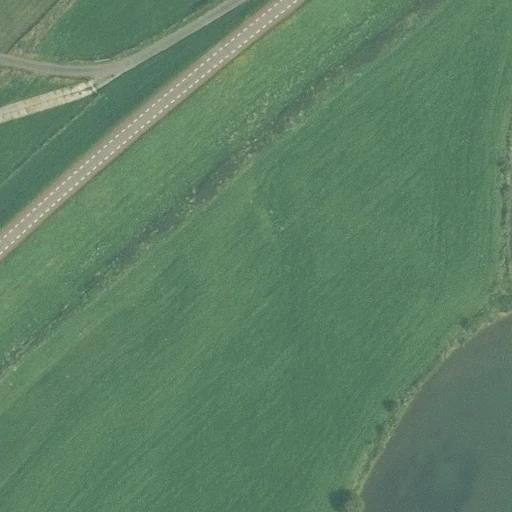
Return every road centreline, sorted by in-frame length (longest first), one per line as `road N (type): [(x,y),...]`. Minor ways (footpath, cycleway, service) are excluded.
road 1 (tertiary): [(0,247),(286,0)]
road 2 (track): [(111,69),(92,88),(0,116)]
